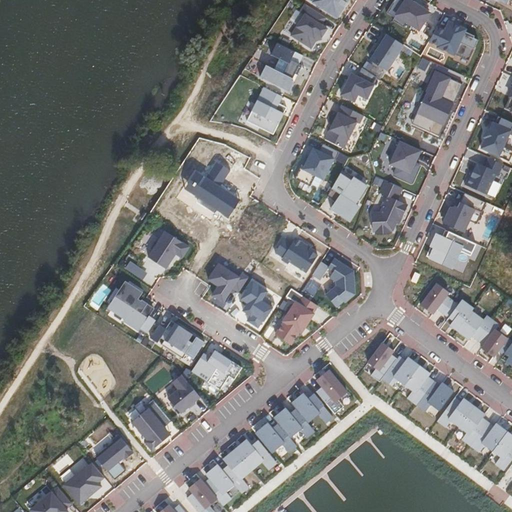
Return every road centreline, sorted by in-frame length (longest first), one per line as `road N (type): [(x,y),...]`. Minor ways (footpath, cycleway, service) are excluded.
road 1 (residential): [(392,275),(494,57),(488,24),(449,0)]
road 2 (residential): [(369,0),(282,161),(274,183),(282,200)]
road 3 (residential): [(291,371),(124,511)]
road 4 (residential): [(511,403),(379,303)]
road 5 (residential): [(291,371),(174,294)]
road 6 (residential): [(282,200),(392,275)]
